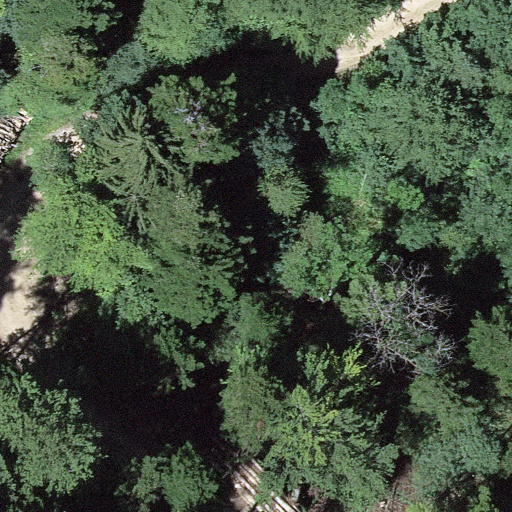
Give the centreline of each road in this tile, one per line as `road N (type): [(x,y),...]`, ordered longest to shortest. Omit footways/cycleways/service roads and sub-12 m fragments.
road 1 (track): [(422,0),(362,46),(162,92),(32,170),(0,243)]
road 2 (track): [(0,266),(26,337),(159,467),(219,511)]
